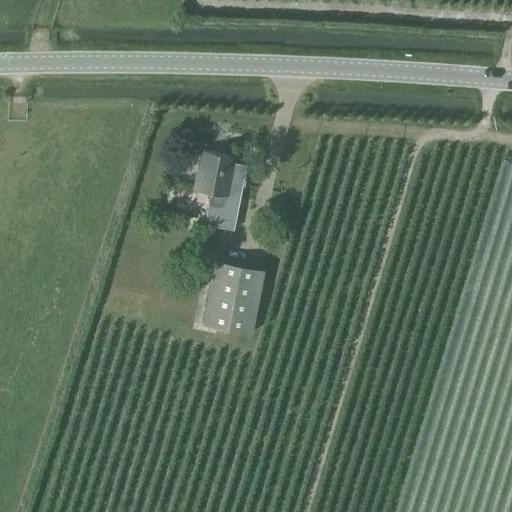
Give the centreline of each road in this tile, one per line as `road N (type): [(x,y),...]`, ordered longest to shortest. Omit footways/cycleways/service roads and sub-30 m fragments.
road 1 (tertiary): [(0,65),(296,67),(511,82)]
road 2 (track): [(511,137),(283,122)]
